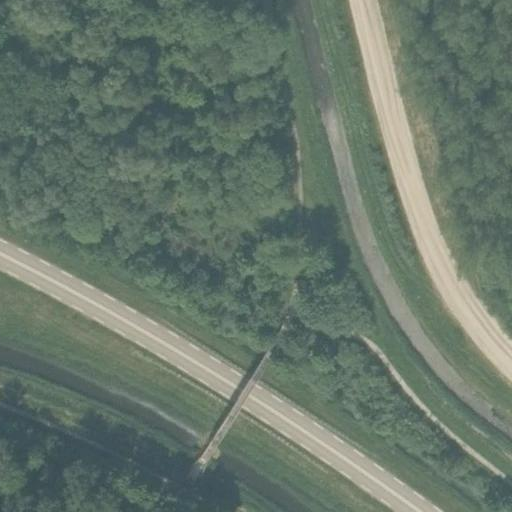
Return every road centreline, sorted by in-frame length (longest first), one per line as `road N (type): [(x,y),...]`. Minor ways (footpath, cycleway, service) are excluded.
road 1 (primary): [(419,511),(268,408),(0,254)]
road 2 (track): [(360,0),(425,231),(511,366)]
